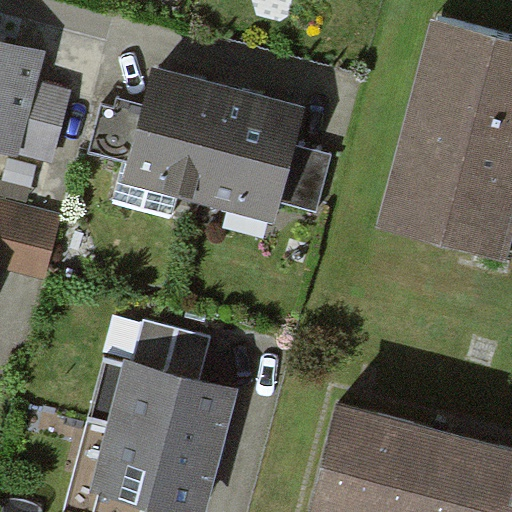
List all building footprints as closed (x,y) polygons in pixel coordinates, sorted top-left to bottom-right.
[(511,24),(426,4),(375,208),(502,239),(511,200),(511,24)] [(0,128),(54,143),(72,73),(34,63),(45,23),(0,11),(0,128)] [(148,43),(124,150),(278,185),(291,127),(302,79),(257,69),(191,53),(148,43)] [(291,127),(278,185),(319,195),(333,136),(291,127)] [(0,245),(50,259),(65,203),(0,185),(0,245)] [(126,344),(86,496),(148,511),(163,511),(171,484),(202,492),(209,465),(224,406),(233,372),(126,344)] [(511,511),(511,441),(348,396),(318,508),(333,511),(511,511)]
